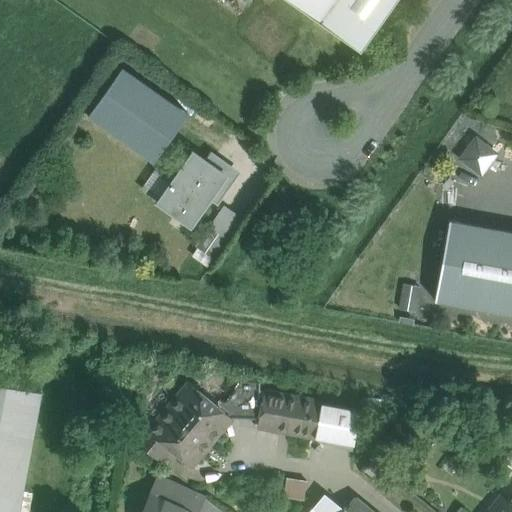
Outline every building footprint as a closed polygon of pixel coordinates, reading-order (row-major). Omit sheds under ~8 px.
[(286,0),(319,22),(333,0),(286,0)] [(394,0),(333,0),(319,22),(360,51),(394,0)] [(153,162),(188,114),(121,67),(87,115),(153,162)] [(479,174),(498,152),(476,133),(457,155),(479,174)] [(195,153),(192,151),(190,154),(190,155),(173,179),(157,201),(160,203),(161,203),(187,221),(187,222),(190,224),(192,221),(210,196),(217,200),(236,172),(211,154),(206,161),(195,154),(195,153)] [(155,167),(140,187),(151,196),(166,176),(155,167)] [(222,202),(206,227),(220,237),(237,212),(222,202)] [(511,312),(511,230),(448,218),(434,299),(511,312)] [(399,307),(416,309),(418,283),(401,282),(399,307)] [(212,401),(231,416),(258,417),(263,390),(262,381),(242,377),(227,399),(212,401)] [(189,381),(148,430),(149,430),(170,448),(190,465),(231,416),(212,401),(189,381)] [(18,511),(41,390),(0,382),(0,511),(18,511)] [(314,435),(320,402),(320,401),(263,390),(258,417),(257,425),(314,435)] [(359,409),(320,402),(314,435),(353,443),(359,409)] [(170,448),(149,430),(138,443),(160,461),(170,448)] [(511,446),(502,461),(511,467),(511,446)] [(195,511),(203,497),(158,477),(142,511),(144,511),(195,511)] [(306,481),(286,478),(283,496),(303,499),(306,481)] [(511,511),(511,505),(502,497),(489,511),(511,511)] [(371,511),(354,498),(341,511),(318,511),(312,506),(307,511),(371,511)]
